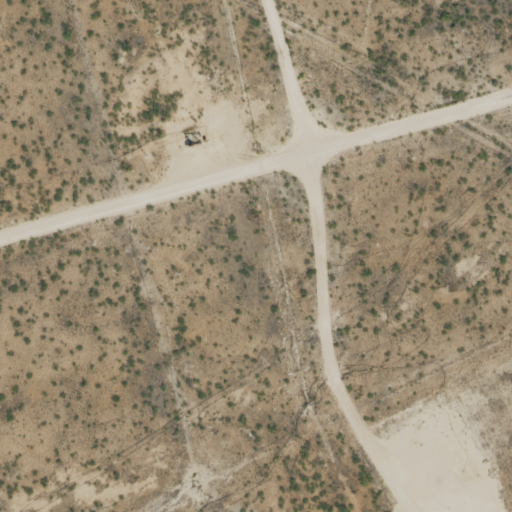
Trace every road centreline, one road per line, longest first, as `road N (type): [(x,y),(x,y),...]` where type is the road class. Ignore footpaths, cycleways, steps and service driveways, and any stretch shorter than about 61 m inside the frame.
road 1 (track): [(206,0),(266,212),(289,241),(294,436),(337,511)]
road 2 (track): [(0,276),(511,142)]
